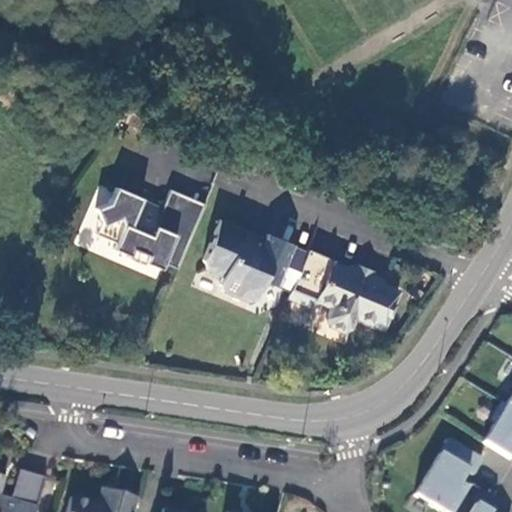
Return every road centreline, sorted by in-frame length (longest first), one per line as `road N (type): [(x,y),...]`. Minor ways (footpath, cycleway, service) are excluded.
road 1 (residential): [(72,388),(75,444),(342,495)]
road 2 (residential): [(217,178),(480,283)]
road 3 (unclassified): [(72,388),(258,416),(347,418)]
road 4 (unclassified): [(347,418),(394,396),(443,348),(480,283)]
